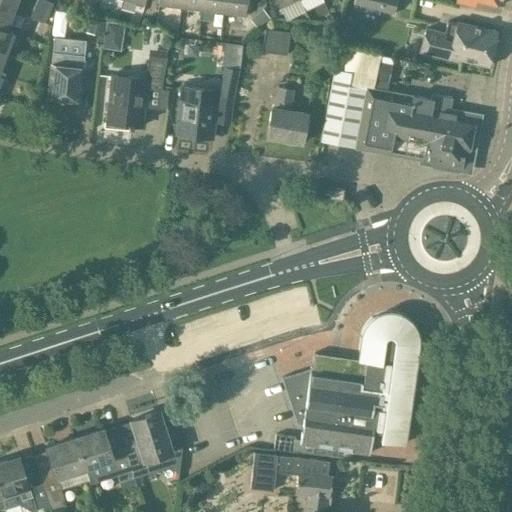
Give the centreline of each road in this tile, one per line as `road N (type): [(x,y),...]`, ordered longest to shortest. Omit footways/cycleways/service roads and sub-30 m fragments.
road 1 (residential): [(291,270),(252,169),(30,144)]
road 2 (secondary): [(0,364),(291,270)]
road 3 (tertiary): [(448,511),(470,338)]
road 4 (residential): [(0,425),(152,376)]
